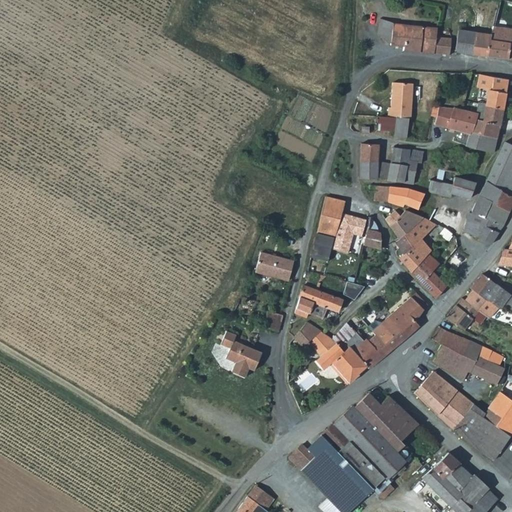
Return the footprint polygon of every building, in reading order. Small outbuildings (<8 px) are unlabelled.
[(501,0),(495,24),(511,27),(511,1),(504,0),(501,0)] [(405,46),(404,49),(421,50),(424,25),(394,22),(381,17),(380,31),(395,44),(405,46)] [(511,27),(495,24),(494,24),(492,33),(491,38),(511,41),(509,57),(511,57),(511,27)] [(438,26),(424,25),(421,50),(451,52),(452,36),(438,35),(438,26)] [(491,38),(492,33),(476,32),(473,53),(509,57),(511,41),(491,38)] [(447,84),(458,84),(458,71),(447,71),(447,84)] [(478,86),(490,88),(493,89),(495,76),(480,74),(478,86)] [(495,76),(493,89),(490,88),(490,92),(487,106),(505,109),(510,78),(495,76)] [(412,82),(392,81),(391,89),(412,90),(412,82)] [(391,106),(388,106),(388,115),(396,115),(409,116),(411,116),(412,90),(391,89),(391,106)] [(480,112),(455,107),(453,118),(438,115),(436,124),(471,133),(471,131),(499,138),(505,109),(487,106),(484,119),(478,118),(480,112)] [(455,107),(440,107),(439,113),(438,115),(453,118),(455,107)] [(380,129),(396,130),(396,115),(388,115),(380,115),(380,129)] [(409,116),(396,115),(396,130),(396,136),(408,137),(408,127),(409,120),(409,116)] [(471,131),(471,133),(468,145),(495,151),(499,138),(471,131)] [(511,142),(506,140),(501,152),(509,157),(511,158),(511,142)] [(361,177),(379,178),(380,144),(362,143),(361,177)] [(437,165),(442,167),(459,172),(461,172),(464,165),(473,167),(477,154),(456,146),(455,148),(442,144),(439,155),(437,165)] [(425,150),(394,146),(392,162),(417,165),(418,163),(423,163),(425,150)] [(437,152),(425,150),(423,163),(437,165),(439,155),(436,155),(437,152)] [(488,181),(496,185),(509,157),(501,152),(496,162),(488,181)] [(511,158),(509,157),(496,185),(511,194),(511,158)] [(392,162),(389,179),(415,182),(417,165),(392,162)] [(459,172),(442,167),(438,180),(442,181),(455,185),(458,176),(459,172)] [(458,176),(455,185),(442,181),(439,193),(452,196),(453,192),(471,197),(477,181),(458,176)] [(442,181),(438,180),(433,180),(431,189),(433,192),(439,193),(442,181)] [(511,209),(511,194),(496,185),(488,181),(481,194),(510,213),(511,213),(511,209)] [(391,186),(376,184),(376,191),(375,200),(389,201),(391,186)] [(419,208),(425,191),(413,188),(391,186),(389,201),(404,206),(405,204),(419,208)] [(481,194),(472,212),(504,225),(510,213),(481,194)] [(346,200),(328,195),(317,239),(313,258),(331,262),(334,250),(337,237),(343,210),(346,200)] [(400,216),(401,215),(399,212),(396,209),(386,218),(390,226),(394,222),(390,219),(395,212),(400,216)] [(369,229),(371,215),(343,210),(337,237),(334,250),(348,253),(354,235),(365,238),(364,242),(370,244),(368,250),(375,252),(376,246),(382,247),(381,231),(369,229)] [(390,226),(399,238),(424,217),(407,210),(401,215),(400,216),(395,212),(390,219),(394,222),(390,226)] [(457,228),(461,216),(446,212),(443,221),(457,228)] [(470,212),(468,219),(501,231),(504,225),(472,212),(470,212)] [(434,214),(431,219),(438,223),(440,217),(434,214)] [(423,239),(436,227),(439,224),(438,223),(431,219),(424,217),(399,238),(397,240),(405,254),(423,239)] [(464,229),(466,231),(486,240),(493,243),(501,231),(468,219),(464,229)] [(447,229),(439,224),(436,227),(439,230),(443,232),(447,229)] [(479,250),(486,240),(466,231),(466,237),(470,244),(479,250)] [(430,252),(434,249),(427,242),(423,239),(405,254),(401,257),(411,271),(430,252)] [(511,239),(507,249),(502,248),(498,264),(511,265),(511,239)] [(261,252),(256,272),(288,280),(293,261),(261,252)] [(430,252),(411,271),(411,272),(437,297),(448,286),(433,272),(441,263),(430,252)] [(448,286),(456,277),(441,263),(433,272),(448,286)] [(486,301),(488,299),(497,306),(499,307),(502,303),(511,309),(511,295),(482,274),(470,288),(473,290),(486,301)] [(345,280),(340,292),(353,298),(358,285),(345,280)] [(304,283),(299,308),(326,318),(330,307),(340,311),(345,298),(304,283)] [(478,309),(489,317),(497,306),(488,299),(486,301),(473,290),(465,299),(478,309)] [(428,302),(418,292),(413,296),(426,308),(428,302)] [(389,328),(382,335),(394,348),(421,325),(416,320),(426,308),(413,296),(383,322),(389,328)] [(444,318),(464,329),(472,318),(478,309),(465,299),(458,307),(455,305),(444,318)] [(478,309),(472,318),(483,326),(489,317),(478,309)] [(284,315),(269,311),(265,324),(281,330),(284,315)] [(355,316),(364,325),(369,321),(359,311),(355,316)] [(297,314),(294,323),(301,330),(311,340),(323,329),(297,314)] [(382,335),(389,328),(383,322),(382,323),(378,319),(371,325),(371,327),(380,336),(382,335)] [(366,339),(356,349),(372,367),(389,353),(394,348),(382,335),(380,336),(371,327),(371,325),(361,334),(366,339)] [(430,337),(436,341),(444,329),(438,326),(430,337)] [(235,338),(237,333),(228,329),(222,343),(231,347),(227,357),(237,361),(233,370),(246,375),(250,366),(255,369),(263,351),(235,338)] [(310,341),(319,353),(335,338),(323,329),(311,340),(310,341)] [(470,340),(444,329),(436,341),(441,343),(433,361),(452,372),(470,340)] [(310,341),(311,340),(301,330),(295,336),(304,346),(310,341)] [(348,343),(354,350),(356,349),(366,339),(361,334),(358,331),(347,342),(348,343)] [(335,338),(319,353),(322,356),(316,360),(325,370),(333,363),(350,382),(363,371),(343,347),(335,338)] [(463,379),(468,370),(477,354),(481,346),(470,340),(452,372),(463,379)] [(348,343),(343,347),(363,371),(368,366),(354,350),(348,343)] [(502,356),(481,346),(477,354),(498,365),(502,356)] [(356,349),(354,350),(368,366),(371,368),(372,367),(356,349)] [(503,367),(498,365),(477,354),(468,370),(496,383),(503,367)] [(413,393),(452,429),(454,427),(473,403),(433,371),(413,393)] [(502,417),(511,402),(511,401),(499,392),(488,408),(502,417)] [(355,407),(354,406),(335,423),(334,422),(316,439),(373,489),(376,491),(388,480),(387,479),(370,462),(385,448),(393,456),(397,452),(405,444),(402,440),(419,424),(389,395),(380,404),(370,393),(355,407)] [(511,402),(502,417),(495,426),(508,436),(511,430),(511,402)] [(476,406),(473,403),(454,427),(457,430),(476,406)] [(476,406),(457,430),(480,450),(492,459),(508,436),(495,426),(481,416),(484,412),(476,406)] [(495,426),(502,417),(488,408),(484,412),(481,416),(495,426)] [(342,511),(347,511),(373,489),(316,439),(307,447),(303,443),(293,452),(306,465),(302,470),(342,511)] [(370,462),(387,479),(406,461),(397,452),(393,456),(385,448),(370,462)] [(446,477),(452,484),(466,470),(460,464),(460,463),(448,452),(435,467),(444,478),(446,477)] [(446,477),(444,478),(435,467),(424,478),(457,511),(484,511),(497,497),(489,488),(489,487),(474,474),(472,475),(466,470),(452,484),(446,477)] [(257,484),(254,488),(249,496),(268,509),(275,498),(257,484)] [(268,509),(249,496),(237,511),(269,511),(271,511),(268,509)]
